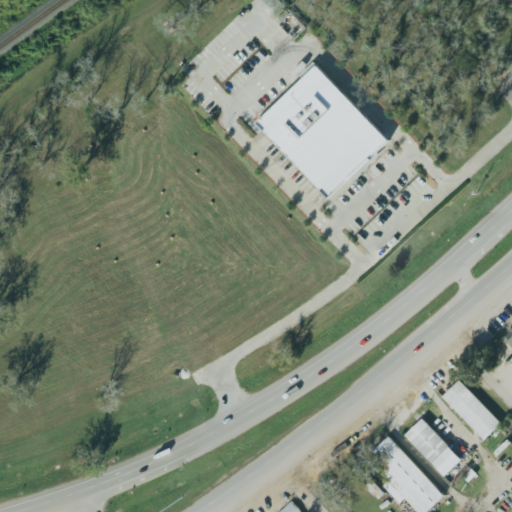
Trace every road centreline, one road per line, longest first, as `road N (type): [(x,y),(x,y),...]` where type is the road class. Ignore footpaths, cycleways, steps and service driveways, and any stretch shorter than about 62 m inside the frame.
road 1 (residential): [(193,383),(341,286),(511,126)]
road 2 (primary): [(453,268),(345,354),(191,443)]
road 3 (primary): [(194,511),(415,350)]
road 4 (primary): [(191,443),(74,494)]
